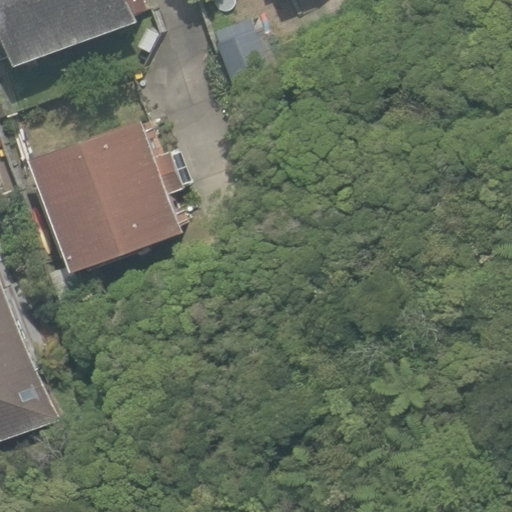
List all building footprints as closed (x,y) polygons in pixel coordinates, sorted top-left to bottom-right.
[(11,0),(33,58),(153,14),(148,0),(11,0)] [(138,41),(157,51),(167,31),(148,21),(138,41)] [(83,251),(87,265),(199,225),(186,190),(194,188),(180,149),(172,152),(158,113),(47,152),(58,184),(48,188),(72,255),(83,251)] [(0,194),(8,192),(0,167),(0,194)] [(0,440),(68,417),(5,231),(0,232),(0,440)]
